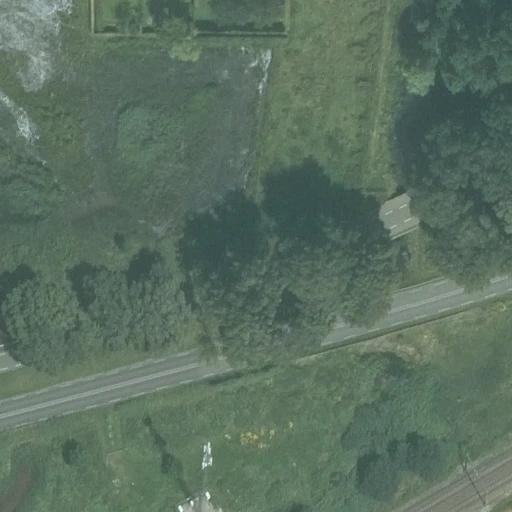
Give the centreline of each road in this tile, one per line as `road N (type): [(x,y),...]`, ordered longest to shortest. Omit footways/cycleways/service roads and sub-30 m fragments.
road 1 (unclassified): [(0,360),(174,314),(267,278),(511,161)]
road 2 (primary): [(0,416),(511,273)]
